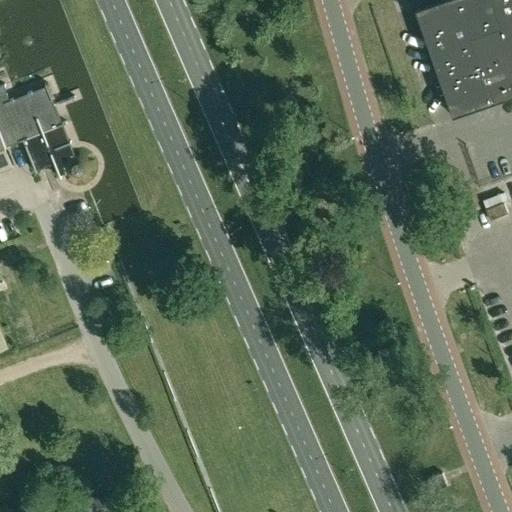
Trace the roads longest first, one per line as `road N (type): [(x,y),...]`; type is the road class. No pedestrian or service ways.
road 1 (primary): [(110,0),(334,511)]
road 2 (primary): [(391,511),(167,0)]
road 3 (unclassified): [(499,511),(420,294),(331,0)]
